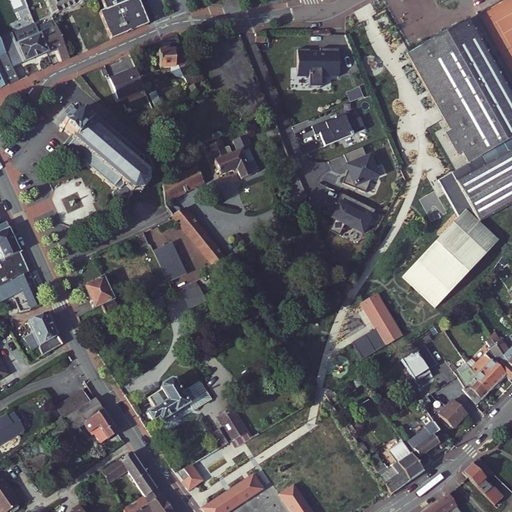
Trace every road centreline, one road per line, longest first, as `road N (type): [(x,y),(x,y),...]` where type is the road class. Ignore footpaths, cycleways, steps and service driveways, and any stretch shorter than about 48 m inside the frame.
road 1 (residential): [(316,12),(199,20),(156,32),(53,78),(0,138)]
road 2 (residential): [(44,268),(97,383),(184,511)]
road 3 (residential): [(394,511),(511,408)]
road 4 (residential): [(155,217),(44,268)]
